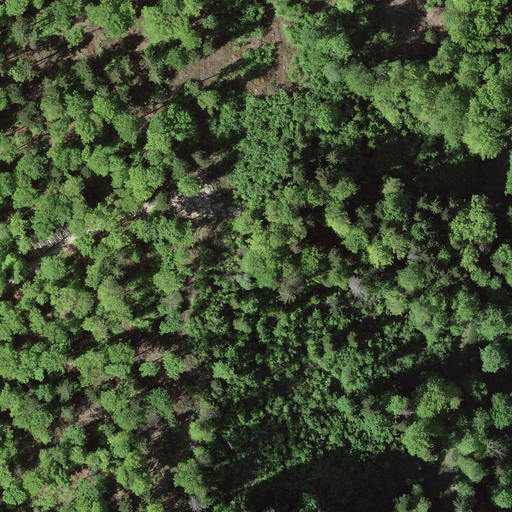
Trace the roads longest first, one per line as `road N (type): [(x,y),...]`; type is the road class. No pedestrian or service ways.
road 1 (track): [(511,97),(462,336),(441,511)]
road 2 (track): [(208,204),(140,210),(57,259),(0,305)]
road 3 (track): [(0,434),(84,418),(156,426)]
